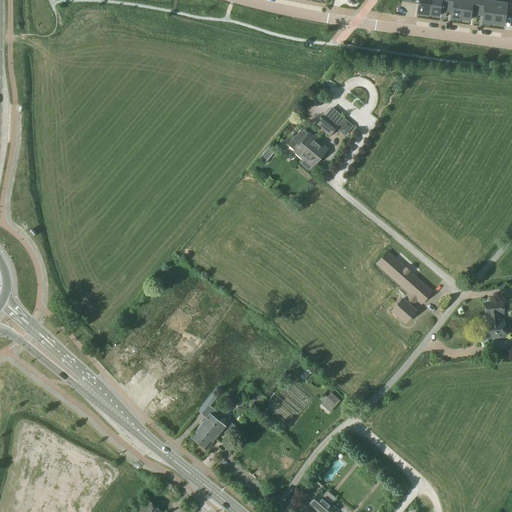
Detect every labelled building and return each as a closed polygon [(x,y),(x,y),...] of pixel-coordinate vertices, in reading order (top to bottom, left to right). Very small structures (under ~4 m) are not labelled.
[(418,0),(417,13),(429,14),(431,0),(418,0)] [(431,0),(429,14),(438,16),(439,9),(446,10),(446,0),(431,0)] [(446,0),(446,10),(452,11),(451,17),(460,19),(462,0),(446,0)] [(462,0),(460,19),(469,20),(470,13),(477,14),(478,0),(462,0)] [(478,0),(477,14),(483,15),(482,22),(491,23),(494,0),(478,0)] [(494,0),(491,23),(493,23),(503,25),(505,11),(508,11),(509,4),(506,4),(507,1),(502,0),(494,0)] [(360,76),(381,78),(383,65),(362,62),(360,76)] [(302,102),(294,113),(301,118),(309,107),(302,102)] [(323,116),(316,125),(329,136),(337,127),(336,126),(344,118),(331,107),(323,116)] [(292,131),(300,120),(289,113),(282,123),(292,131)] [(283,126),(269,138),(272,142),(286,129),(283,126)] [(295,135),(287,144),(295,151),(304,159),(300,164),(308,171),(313,166),(326,149),(308,134),(307,136),(304,133),(296,135),(295,135)] [(265,163),(268,159),(262,154),(259,158),(265,163)] [(287,196),(288,204),(296,203),(295,195),(291,194),(287,196)] [(421,304),(433,291),(387,250),(375,264),(409,294),(404,299),(402,298),(392,310),(405,322),(416,310),(412,307),(417,301),(421,304)] [(483,329),(482,331),(483,333),(484,334),(485,335),(487,336),(487,338),(505,336),(505,334),(506,334),(507,333),(507,331),(507,329),(505,327),(504,326),(503,320),(500,321),(499,313),(503,312),(502,301),(484,303),(486,314),(487,314),(488,322),(485,322),(485,326),(483,327),(483,329)] [(183,326),(183,357),(187,357),(187,348),(199,348),(198,331),(212,331),(212,319),(219,319),(219,308),(195,308),(195,326),(183,326)] [(133,336),(130,341),(121,335),(115,345),(128,353),(138,339),(133,336)] [(162,355),(140,381),(155,393),(164,382),(157,376),(169,362),(162,355)] [(126,370),(123,374),(132,380),(134,376),(126,370)] [(198,443),(221,414),(210,406),(222,391),(216,387),(198,411),(201,414),(206,418),(191,437),(198,443)] [(184,408),(191,397),(177,388),(168,402),(180,409),(181,406),(184,408)] [(324,394),(319,399),(323,402),(319,406),(328,414),(340,400),(331,392),(327,397),(324,394)] [(162,417),(171,403),(159,395),(150,410),(162,417)] [(217,419),(198,443),(206,449),(221,430),(229,436),(236,427),(229,421),(225,426),(225,425),(218,420),(217,419)] [(358,483),(369,491),(379,478),(367,469),(358,483)] [(335,507),(318,493),(309,504),(318,511),(331,511),(333,510),(335,507)] [(147,500),(137,511),(160,511),(161,511),(153,505),(147,500)]
